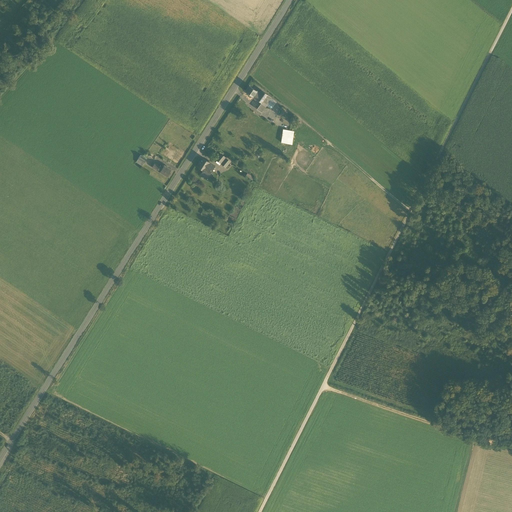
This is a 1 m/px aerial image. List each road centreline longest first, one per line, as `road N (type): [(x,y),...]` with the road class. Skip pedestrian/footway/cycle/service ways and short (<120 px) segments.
road 1 (track): [(259,511),(511,10)]
road 2 (secondary): [(0,459),(289,0)]
road 3 (track): [(322,387),(511,446)]
